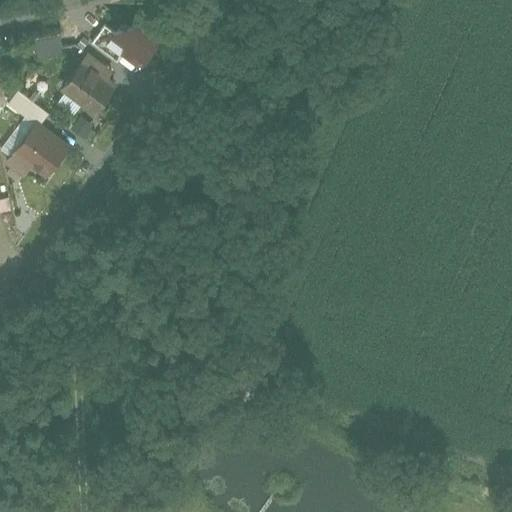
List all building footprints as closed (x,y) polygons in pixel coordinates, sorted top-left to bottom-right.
[(154,23),(113,30),(130,43),(125,51),(140,62),(173,20),(162,11),(154,23)] [(99,22),(40,34),(45,56),(69,51),(68,45),(83,42),(97,49),(110,31),(99,22)] [(97,49),(67,82),(101,113),(128,84),(116,73),(119,70),(97,49)] [(53,110),(24,88),(15,99),(45,121),(53,110)] [(82,149),(45,121),(26,146),(44,160),(63,174),(82,149)] [(17,159),(34,172),(44,160),(26,146),(17,159)]
